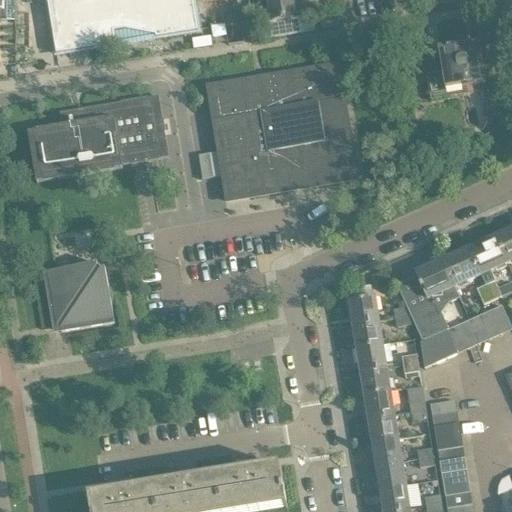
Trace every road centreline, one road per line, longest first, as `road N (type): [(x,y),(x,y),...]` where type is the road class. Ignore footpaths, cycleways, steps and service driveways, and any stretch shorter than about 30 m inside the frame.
road 1 (residential): [(314,430),(290,277),(511,178)]
road 2 (residential): [(104,464),(314,430)]
road 3 (residential): [(492,511),(469,372)]
